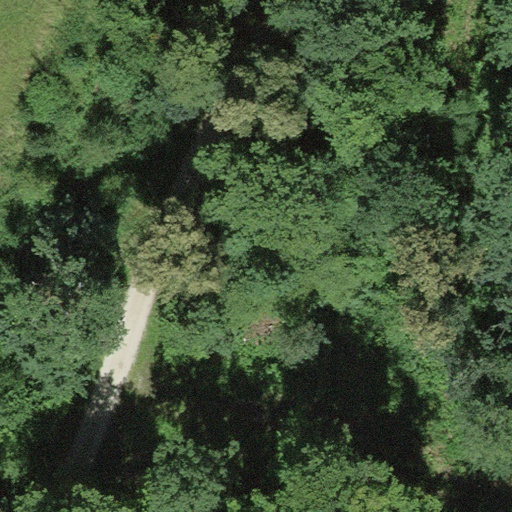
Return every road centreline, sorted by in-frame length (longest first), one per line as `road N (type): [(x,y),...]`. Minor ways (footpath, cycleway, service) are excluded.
road 1 (track): [(56,511),(150,295),(296,0)]
road 2 (track): [(150,295),(297,511)]
